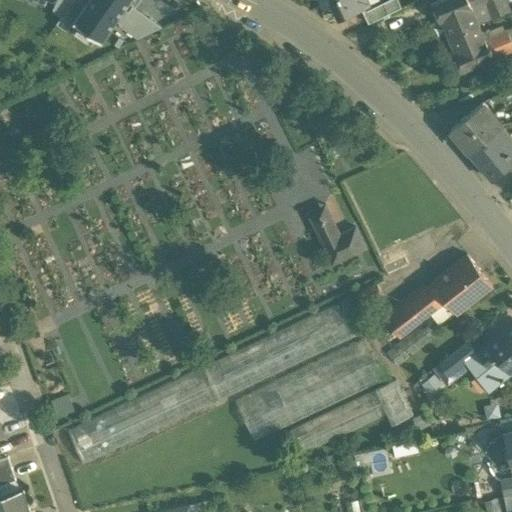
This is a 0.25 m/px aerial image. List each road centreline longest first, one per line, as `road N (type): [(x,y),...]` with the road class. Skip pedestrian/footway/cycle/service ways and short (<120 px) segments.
road 1 (secondary): [(511,238),(357,74),(298,27),(244,0)]
road 2 (residential): [(68,511),(0,319)]
